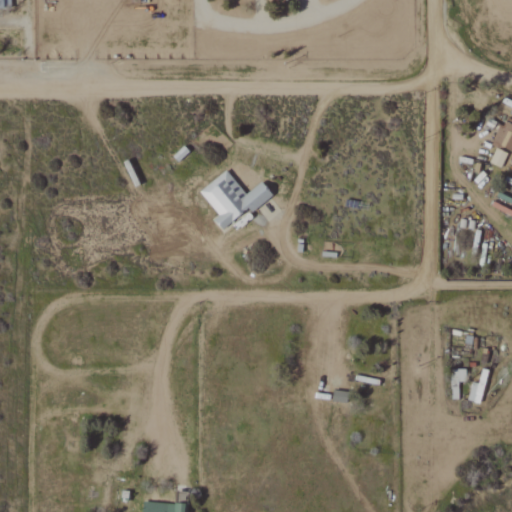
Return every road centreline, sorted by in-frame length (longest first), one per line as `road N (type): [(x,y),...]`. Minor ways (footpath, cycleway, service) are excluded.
road 1 (residential): [(0,82),(511,81)]
road 2 (track): [(162,435),(163,350),(177,325),(208,302),(389,297),(436,281)]
road 3 (track): [(208,302),(72,300),(45,317),(36,349),(49,370),(70,376),(161,367)]
road 4 (residential): [(437,321),(433,0)]
